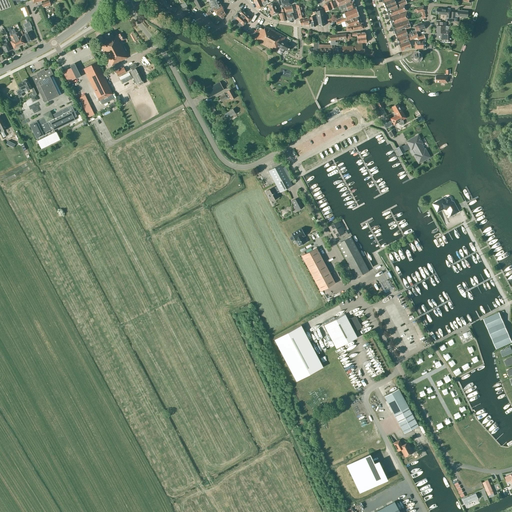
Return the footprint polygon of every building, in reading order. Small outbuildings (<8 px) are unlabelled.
[(168,4),(167,3),(165,0),(158,0),(162,7),(164,8),(168,4)] [(252,0),(257,9),(261,8),(262,10),(264,9),(259,0),(252,0)] [(324,4),(323,6),(325,12),(335,8),(332,0),(324,4)] [(353,0),(340,6),(341,9),(346,8),(347,11),(356,7),(353,0)] [(405,0),(403,0),(396,3),(394,0),(391,0),(383,3),(386,11),(404,4),(406,3),(405,0)] [(187,6),(185,2),(180,5),(182,8),(181,9),(183,13),(189,10),(187,6)] [(274,2),(267,5),(271,15),(278,13),(274,3),(274,2)] [(307,17),(305,10),(304,6),(305,6),(304,2),(303,3),(295,5),(299,19),(307,17)] [(169,5),(168,4),(164,8),(165,10),(174,14),(176,8),(169,5)] [(220,4),(212,9),(210,11),(211,12),(213,10),(217,15),(223,10),(220,4)] [(404,4),(387,11),(389,17),(407,11),(404,4)] [(26,7),(21,9),(24,17),(29,15),(26,7)] [(237,25),(240,28),(242,26),(243,26),(247,22),(248,22),(252,18),(241,8),(233,17),(239,23),(237,25)] [(356,8),(344,13),(345,17),(335,21),(336,24),(359,16),(356,8)] [(446,15),(445,21),(450,21),(451,11),(446,11),(446,9),(436,9),(436,14),(446,15)] [(321,10),(316,11),(316,14),(316,15),(317,18),(318,22),(317,22),(318,22),(318,26),(325,25),(324,21),(323,17),(324,17),(323,17),(323,14),(323,13),(322,13),(321,10)] [(457,16),(467,17),(467,11),(457,10),(457,13),(455,13),(455,12),(451,12),(450,21),(454,21),(454,16),(457,16)] [(285,13),(287,20),(295,20),(293,11),(285,13)] [(389,18),(391,25),(408,19),(407,14),(406,12),(389,18)] [(314,14),(310,14),(311,17),(309,17),(310,18),(299,20),(300,25),(309,25),(309,22),(311,22),(311,27),(315,26),(315,22),(316,21),(315,16),(314,16),(314,14)] [(341,23),(342,27),(346,27),(353,24),(354,25),(361,23),(359,16),(344,21),(341,23)] [(408,21),(392,26),(395,34),(406,29),(410,28),(408,21)] [(28,42),(34,39),(30,31),(31,31),(30,28),(31,27),(29,22),(25,24),(27,29),(26,30),(27,32),(24,34),(28,42)] [(438,22),(434,22),(434,26),(436,26),(436,39),(440,39),(440,42),(450,42),(450,31),(446,31),(446,32),(444,32),(444,26),(445,26),(445,22),(439,22),(439,26),(438,26),(438,22)] [(424,29),(423,23),(414,26),(415,30),(416,31),(418,31),(418,32),(420,32),(419,30),(424,29)] [(282,42),(285,37),(265,26),(263,29),(261,28),(254,40),(276,52),(279,47),(287,51),(290,46),(282,42)] [(406,29),(395,34),(397,39),(407,34),(406,29)] [(407,35),(410,40),(418,37),(416,33),(418,32),(418,31),(416,31),(413,32),(407,35)] [(17,32),(16,33),(14,34),(14,35),(19,46),(22,45),(23,44),(24,44),(25,43),(22,36),(19,37),(17,32)] [(117,38),(119,37),(121,42),(125,40),(122,34),(114,37),(112,32),(106,35),(109,40),(105,42),(105,43),(101,45),(111,66),(127,59),(117,38)] [(19,46),(14,35),(14,34),(10,36),(13,41),(11,42),(14,48),(15,48),(17,48),(17,47),(19,46)] [(407,35),(396,39),(398,44),(410,40),(407,35)] [(4,44),(1,45),(5,53),(11,50),(6,39),(4,40),(4,41),(3,41),(4,44)] [(330,45),(327,45),(327,55),(331,55),(331,47),(331,45),(337,45),(337,42),(335,42),(335,40),(330,41),(330,45)] [(409,41),(398,45),(401,51),(411,47),(409,41)] [(308,49),(308,54),(318,55),(319,45),(319,42),(318,42),(318,43),(313,43),(313,49),(308,49)] [(373,51),(373,50),(372,50),(371,49),(362,49),(362,44),(354,45),(354,48),(354,57),(364,57),(373,57),(373,51)] [(342,46),(342,55),(353,56),(353,46),(342,46)] [(84,70),(99,100),(113,94),(97,62),(85,68),(85,69),(84,70)] [(65,76),(78,70),(74,63),(70,65),(71,68),(63,72),(65,76)] [(123,67),(115,71),(119,79),(128,75),(123,67)] [(137,67),(130,71),(136,84),(144,80),(137,67)] [(50,77),(54,76),(50,68),(32,77),(44,103),(59,95),(50,77)] [(78,70),(65,76),(68,82),(76,78),(76,79),(81,76),(78,70)] [(27,79),(27,80),(25,79),(24,80),(23,81),(23,82),(18,84),(20,89),(16,91),(19,97),(22,96),(21,93),(32,88),(27,79)] [(208,98),(224,89),(219,82),(211,86),(210,84),(202,88),(204,90),(208,98)] [(231,89),(227,91),(228,93),(225,94),(219,97),(221,101),(227,98),(227,99),(230,98),(231,100),(235,98),(231,89)] [(94,115),(85,95),(79,98),(89,117),(94,115)] [(368,100),(375,113),(379,111),(373,98),(368,100)] [(396,115),(402,112),(397,103),(391,107),(396,115)] [(53,130),(75,120),(74,118),(77,116),(71,105),(52,115),(50,111),(43,115),(44,117),(29,124),(36,138),(38,138),(39,140),(37,141),(41,148),(60,139),(56,132),(54,133),(53,130)] [(328,118),(339,112),(340,111),(339,111),(338,108),(333,110),(326,114),(328,118)] [(235,113),(232,109),(227,112),(224,114),(221,116),(220,115),(214,119),(217,123),(221,120),(226,117),(229,115),(230,116),(235,113)] [(406,118),(402,112),(396,115),(391,119),(394,125),(398,122),(399,123),(400,124),(401,125),(402,124),(403,123),(403,121),(402,120),(406,118)] [(0,132),(8,128),(2,115),(0,115),(0,132)] [(419,138),(419,137),(418,135),(417,135),(416,136),(415,137),(407,141),(411,149),(413,148),(416,154),(414,155),(419,163),(429,157),(425,149),(424,150),(421,144),(422,143),(419,138)] [(401,145),(396,148),(399,155),(405,152),(401,145)] [(280,192),(292,185),(281,164),(268,171),(277,186),(273,188),(266,191),(271,201),(278,197),(276,194),(280,192)] [(296,211),(304,207),(298,197),(291,201),(296,211)] [(458,211),(453,202),(442,199),(433,204),(437,211),(444,208),(447,209),(451,215),(458,211)] [(346,231),(343,232),(338,223),(330,227),(335,237),(339,235),(340,238),(348,234),(346,231)] [(305,242),(302,237),(304,235),(301,229),(292,234),(295,240),(296,240),(299,245),(305,242)] [(369,271),(350,237),(337,244),(355,278),(369,271)] [(316,248),(315,248),(301,256),(320,291),(335,283),(316,248)] [(511,342),(499,312),(483,319),(496,348),(511,342)] [(324,325),(336,348),(357,337),(354,331),(360,328),(361,326),(356,317),(354,316),(348,320),(344,314),(324,325)] [(323,367),(301,325),(274,339),(296,381),(323,367)] [(473,337),(469,331),(460,336),(464,343),(473,337)] [(500,351),(503,357),(511,352),(509,347),(500,351)] [(455,367),(453,355),(447,356),(450,368),(455,367)] [(443,368),(440,357),(435,358),(437,370),(443,368)] [(426,361),(423,362),(426,374),(431,372),(429,361),(426,361)] [(420,378),(417,366),(411,368),(415,379),(420,378)] [(418,425),(398,389),(384,396),(404,433),(418,425)] [(433,411),(430,399),(425,400),(428,412),(433,411)] [(463,410),(458,406),(451,416),(456,419),(463,410)] [(469,424),(466,419),(456,426),(458,428),(457,428),(459,431),(469,424)] [(441,427),(438,422),(428,428),(431,433),(441,427)] [(476,436),(472,431),(463,438),(466,443),(476,436)] [(448,438),(447,436),(437,441),(440,447),(450,441),(449,438),(448,438)] [(407,444),(407,443),(402,446),(399,441),(394,443),(398,450),(401,449),(405,456),(412,452),(409,447),(409,446),(408,444),(407,444)] [(483,447),(479,442),(470,450),(474,454),(483,447)] [(459,454),(456,449),(446,455),(449,460),(459,454)] [(378,461),(374,463),(370,454),(347,465),(360,492),(387,480),(378,461)] [(468,468),(465,463),(454,469),(457,474),(468,468)] [(475,481),(473,476),(462,482),(465,487),(475,481)] [(488,480),(485,482),(482,483),(488,496),(494,494),(488,480)] [(475,493),(463,499),(465,504),(478,499),(475,493)] [(399,511),(394,501),(374,511),(399,511)]
